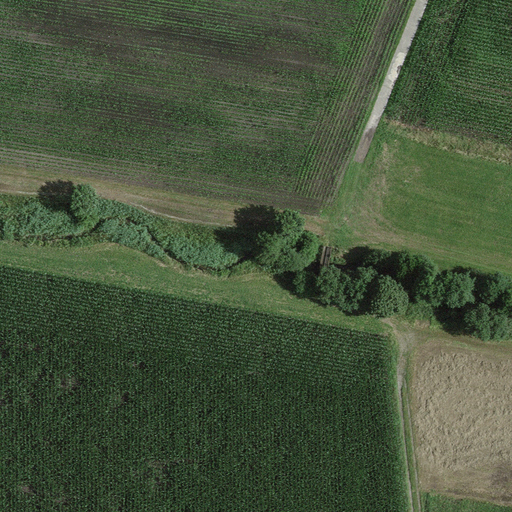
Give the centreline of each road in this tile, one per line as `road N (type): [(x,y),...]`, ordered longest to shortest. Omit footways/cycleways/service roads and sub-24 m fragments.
road 1 (track): [(420,0),(337,199)]
road 2 (track): [(337,199),(322,298),(392,321),(398,342)]
road 3 (track): [(398,342),(417,511)]
